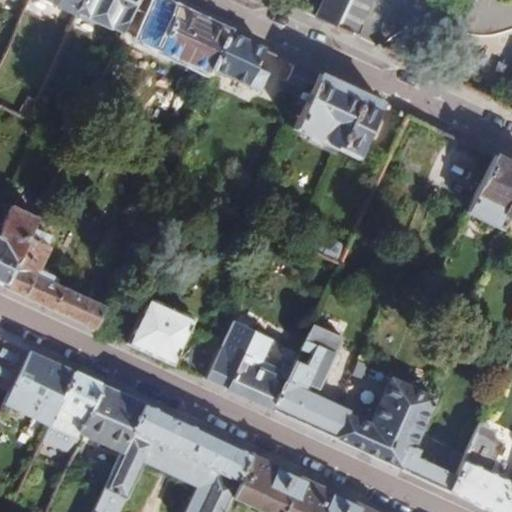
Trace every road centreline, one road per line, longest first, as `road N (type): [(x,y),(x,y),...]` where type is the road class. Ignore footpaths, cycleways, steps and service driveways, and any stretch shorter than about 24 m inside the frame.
road 1 (residential): [(440,511),(0,309)]
road 2 (residential): [(511,139),(209,0)]
